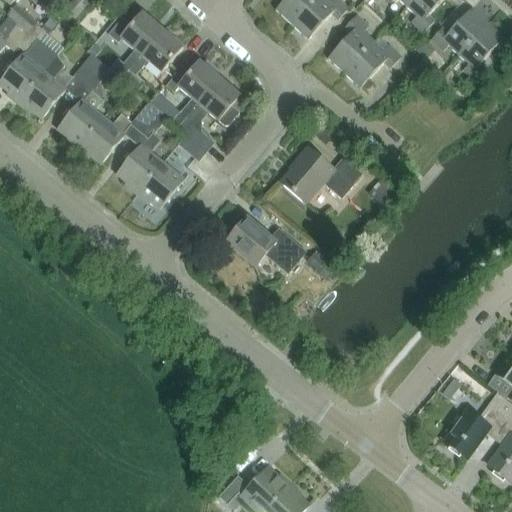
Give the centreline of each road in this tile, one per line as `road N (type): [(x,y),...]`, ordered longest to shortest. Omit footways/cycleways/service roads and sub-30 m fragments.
road 1 (residential): [(149,271),(282,108),(284,84),(223,16),(229,0)]
road 2 (residential): [(149,271),(365,447)]
road 3 (residential): [(365,447),(511,285)]
road 4 (residential): [(0,149),(149,271)]
